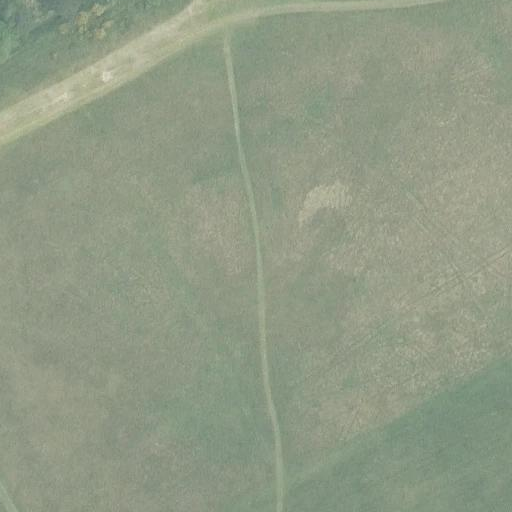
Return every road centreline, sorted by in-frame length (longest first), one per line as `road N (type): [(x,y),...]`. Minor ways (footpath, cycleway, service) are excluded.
road 1 (track): [(0,127),(229,0)]
road 2 (track): [(286,0),(306,8),(435,0)]
